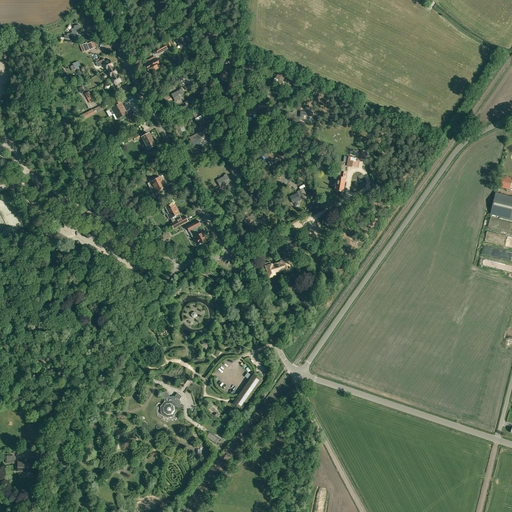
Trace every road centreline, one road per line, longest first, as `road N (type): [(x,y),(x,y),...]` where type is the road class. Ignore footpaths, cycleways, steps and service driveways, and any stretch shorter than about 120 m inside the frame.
road 1 (tertiary): [(299,373),(458,147),(511,116)]
road 2 (unclassified): [(53,511),(60,438),(164,280),(191,261),(227,255)]
road 3 (tertiary): [(227,255),(92,0)]
road 4 (tertiary): [(496,440),(299,373)]
road 5 (residential): [(235,143),(249,167),(268,175),(288,162),(291,146),(285,104),(236,54)]
road 6 (track): [(363,511),(298,376)]
road 7 (tertiary): [(299,373),(287,365),(227,255)]
road 8 (unknown): [(227,255),(342,199)]
